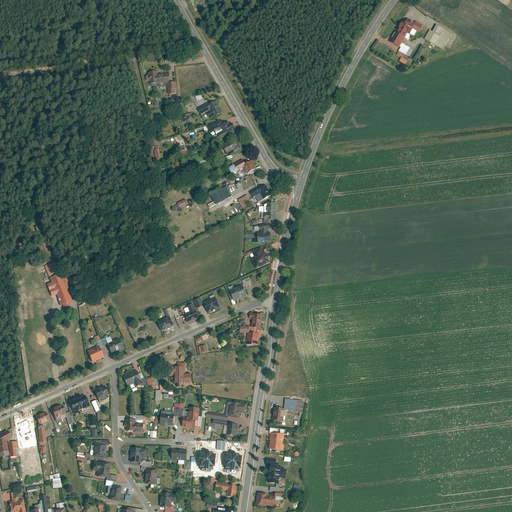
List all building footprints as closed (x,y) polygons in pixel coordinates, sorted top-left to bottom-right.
[(405,26),(401,24),(390,45),(400,50),(396,58),(401,60),(402,58),(408,61),(412,53),(401,47),(404,41),(408,43),(410,39),(414,41),(416,35),(419,36),(423,28),(414,24),(413,26),(406,23),(405,26)] [(424,43),(442,53),(451,37),(435,28),(432,35),(429,33),(424,43)] [(158,72),(149,72),(149,75),(147,75),(146,76),(147,80),(148,82),(150,81),(150,85),(152,86),(156,86),(158,85),(158,83),(167,82),(168,95),(176,94),(176,90),(177,90),(176,82),(170,83),(169,73),(164,73),(164,75),(158,75),(158,72)] [(216,99),(199,109),(202,114),(211,109),(211,111),(207,114),(210,120),(223,113),(216,99)] [(193,112),(183,114),(185,122),(190,121),(189,118),(194,117),(193,112)] [(227,119),(208,126),(210,132),(216,130),(219,140),(229,136),(228,133),(233,131),(227,119)] [(238,139),(223,146),(227,153),(233,150),(235,154),(244,149),(238,139)] [(243,160),(234,165),(237,171),(244,167),(247,173),(256,168),(252,161),(246,164),(243,160)] [(237,171),(234,165),(228,168),(232,175),(238,172),(237,171)] [(256,168),(247,173),(248,176),(262,170),(260,166),(256,168)] [(244,167),(237,171),(238,172),(241,178),(247,173),(244,167)] [(258,187),(250,192),(252,197),(255,195),(259,202),(271,196),(265,185),(259,189),(258,187)] [(226,189),(210,197),(213,204),(208,206),(209,209),(231,198),(226,189)] [(246,195),(238,200),(244,211),(255,205),(253,201),(250,203),(246,195)] [(185,201),(176,205),(177,206),(174,207),(175,210),(186,205),(185,201)] [(267,209),(258,209),(258,214),(266,214),(266,218),(263,218),(263,223),(275,223),(275,206),(267,206),(267,209)] [(260,235),(257,235),(257,245),(268,245),(268,235),(266,235),(266,232),(268,232),(267,226),(259,227),(259,232),(260,232),(260,235)] [(261,248),(249,254),(256,270),(269,265),(261,248)] [(50,257),(49,258),(51,262),(51,263),(45,266),(47,270),(50,278),(52,282),(47,284),(52,297),(56,295),(61,306),(63,305),(64,307),(71,304),(70,302),(72,301),(52,253),(49,254),(50,257)] [(248,280),(241,283),(244,289),(251,286),(248,280)] [(232,289),(228,290),(234,305),(247,299),(241,288),(233,291),(232,289)] [(202,299),(195,301),(198,310),(205,307),(204,304),(202,299)] [(216,299),(204,304),(205,307),(208,315),(221,310),(216,299)] [(189,316),(183,318),(186,325),(198,321),(192,306),(186,308),(189,316)] [(262,315),(254,314),(253,327),(261,328),(262,315)] [(167,320),(158,324),(162,333),(171,328),(167,320)] [(259,335),(248,334),(247,344),(258,345),(259,335)] [(95,344),(101,341),(98,336),(93,338),(95,344)] [(110,338),(101,341),(103,347),(106,346),(112,343),(110,338)] [(112,343),(106,346),(111,356),(123,350),(119,340),(112,343)] [(206,345),(199,347),(200,354),(208,352),(206,345)] [(97,348),(85,353),(90,364),(103,358),(99,349),(98,347),(97,348)] [(163,353),(151,358),(156,371),(168,366),(163,353)] [(184,377),(184,370),(168,370),(168,377),(174,377),(175,387),(191,387),(191,377),(184,377)] [(138,371),(122,378),(128,390),(134,387),(136,392),(146,387),(138,371)] [(104,385),(93,391),(97,400),(108,395),(104,385)] [(84,394),(75,398),(81,412),(90,408),(84,394)] [(75,398),(68,401),(75,414),(81,412),(75,398)] [(286,399),(284,410),(304,413),(305,402),(286,399)] [(95,400),(91,402),(96,412),(98,411),(100,410),(95,400)] [(228,418),(228,420),(238,421),(239,417),(244,417),(245,407),(230,405),(228,418)] [(61,406),(52,410),(57,421),(66,417),(65,413),(61,406)] [(163,418),(173,419),(182,420),(183,414),(183,407),(174,406),(174,414),(164,413),(163,418)] [(284,410),(275,408),(273,423),(282,424),(284,410)] [(46,411),(35,416),(38,424),(50,420),(46,411)] [(70,411),(65,413),(66,417),(71,431),(75,430),(73,423),(74,422),(70,411)] [(198,412),(188,411),(188,415),(183,414),(182,420),(186,420),(186,425),(183,425),(182,431),(194,432),(195,429),(200,430),(201,420),(198,420),(198,412)] [(212,427),(223,428),(227,429),(227,427),(228,420),(228,418),(206,415),(205,421),(213,422),(212,427)] [(96,416),(88,416),(88,426),(97,426),(96,416)] [(130,421),(125,421),(125,437),(144,437),(144,418),(131,418),(130,418),(130,421)] [(163,418),(160,418),(159,427),(172,428),(173,419),(163,418)] [(28,421),(16,426),(17,442),(17,450),(17,457),(22,457),(21,438),(26,436),(24,431),(31,429),(28,421)] [(237,428),(227,427),(227,429),(223,428),(222,437),(236,439),(237,428)] [(44,428),(38,429),(40,444),(46,442),(44,428)] [(7,431),(0,434),(0,457),(8,457),(6,443),(11,440),(7,431)] [(284,435),(270,433),(268,450),(282,452),(284,435)] [(17,442),(8,443),(9,458),(16,457),(15,450),(17,450),(17,442)] [(107,444),(95,442),(94,445),(93,457),(103,458),(105,459),(107,444)] [(93,457),(94,445),(91,445),(90,454),(76,453),(78,460),(85,461),(85,457),(103,460),(103,458),(93,457)] [(144,449),(131,448),(131,462),(140,463),(140,462),(141,457),(145,458),(146,449),(144,449)] [(185,451),(173,450),(172,458),(178,459),(177,463),(184,464),(183,468),(190,469),(189,471),(193,471),(194,461),(184,460),(185,451)] [(242,453),(225,451),(221,471),(239,473),(240,464),(242,453)] [(216,454),(200,453),(198,470),(215,471),(216,454)] [(110,463),(94,461),(93,470),(97,471),(96,477),(106,478),(108,479),(109,474),(110,463)] [(270,465),(268,482),(276,483),(276,480),(278,480),(278,478),(286,479),(287,469),(280,468),(281,465),(276,464),(270,464),(270,465)] [(151,470),(147,469),(146,484),(159,485),(160,478),(157,478),(157,470),(151,470)] [(50,480),(52,480),(53,488),(61,487),(59,473),(54,474),(54,475),(49,476),(50,480)] [(117,475),(109,474),(108,479),(106,478),(105,485),(108,486),(106,495),(110,496),(112,485),(113,485),(113,481),(116,481),(117,475)] [(235,487),(216,484),(215,491),(226,493),(225,500),(234,501),(235,487)] [(270,486),(269,494),(274,494),(275,491),(280,491),(280,488),(278,488),(279,484),(276,484),(276,487),(270,486)] [(113,485),(112,485),(110,496),(110,500),(119,501),(121,486),(113,485)] [(269,494),(257,492),(256,504),(274,506),(275,499),(283,500),(284,492),(280,491),(275,491),(274,494),(269,494)] [(174,511),(175,494),(161,493),(160,507),(165,507),(164,511),(174,511)] [(10,503),(8,503),(9,511),(24,511),(23,500),(17,501),(17,498),(10,499),(10,503)]
